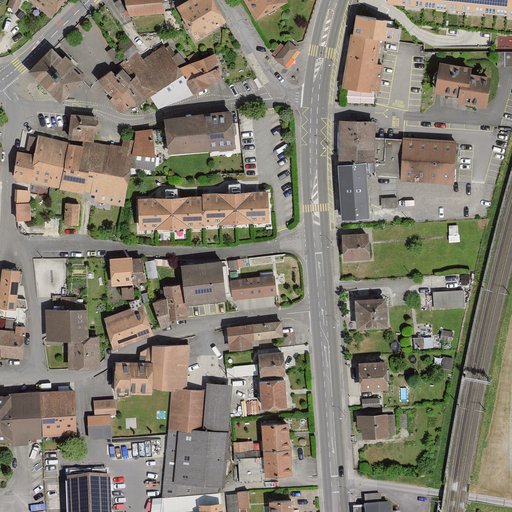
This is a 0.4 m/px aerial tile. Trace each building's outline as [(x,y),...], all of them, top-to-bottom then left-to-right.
[(21,0),(9,0),(7,6),(18,10),(21,0)] [(63,0),(30,0),(51,18),(63,0)] [(163,11),(161,0),(126,0),(129,17),(163,11)] [(226,22),(213,0),(187,0),(176,6),(195,39),(226,22)] [(287,2),(285,0),(244,0),(256,20),(287,2)] [(497,0),(435,0),(435,7),(496,13),(497,0)] [(511,0),(497,0),(496,13),(511,14),(511,0)] [(356,15),(353,34),(378,38),(386,39),(393,41),(395,27),(375,24),(376,21),(376,18),(356,15)] [(344,85),(378,91),(382,65),(374,64),(378,38),(353,34),(344,85)] [(172,56),(163,45),(143,60),(128,36),(114,46),(125,59),(150,95),(160,108),(199,90),(190,78),(172,56)] [(298,48),(288,40),(284,46),(280,43),(272,53),(276,56),(274,58),(283,66),(298,48)] [(62,58),(52,48),(29,71),(60,102),(83,79),(73,68),(76,65),(65,54),(62,58)] [(178,51),(172,56),(190,78),(219,66),(214,54),(187,64),(178,51)] [(511,51),(497,52),(498,67),(511,66),(511,51)] [(150,95),(125,59),(119,64),(122,68),(116,74),(135,101),(137,104),(150,95)] [(469,69),(441,65),(437,90),(460,94),(459,100),(485,104),(489,79),(468,76),(469,69)] [(220,78),(219,66),(190,78),(199,90),(209,85),(209,83),(220,78)] [(135,101),(116,74),(111,69),(97,80),(113,96),(114,95),(126,108),(135,101)] [(126,108),(114,95),(113,96),(109,99),(120,113),(126,108)] [(230,112),(205,115),(208,148),(225,146),(226,150),(234,149),(230,112)] [(96,118),(72,115),(70,138),(94,140),(96,118)] [(136,132),(134,142),(130,166),(155,168),(157,155),(154,155),(154,146),(164,144),(165,151),(187,149),(208,148),(205,115),(166,120),(167,128),(136,132)] [(456,140),(403,137),(374,137),(374,121),(339,120),(338,162),(375,163),(374,172),(374,176),(400,177),(400,180),(454,183),(456,140)] [(35,154),(34,159),(32,166),(54,170),(55,166),(65,167),(69,145),(29,136),(26,152),(35,154)] [(109,152),(83,147),(78,168),(105,172),(105,178),(127,182),(130,166),(134,142),(127,140),(125,148),(121,147),(120,149),(110,147),(109,152)] [(83,147),(69,145),(65,167),(55,166),(54,170),(50,184),(82,190),(100,193),(98,200),(124,205),(125,196),(127,182),(105,178),(105,172),(78,168),(83,147)] [(34,159),(18,156),(16,172),(18,173),(17,177),(50,184),(54,170),(32,166),(34,159)] [(366,171),(374,172),(375,163),(338,162),(343,218),(369,216),(366,171)] [(23,190),(17,190),(17,202),(17,220),(29,220),(29,203),(23,203),(23,190)] [(203,195),(203,198),(204,222),(268,219),(267,193),(255,193),(241,194),(233,194),(224,195),(213,195),(203,195)] [(397,197),(382,198),(383,207),(397,207),(397,197)] [(147,200),(140,200),(141,227),(205,224),(204,222),(203,198),(193,198),(180,199),(171,199),(157,200),(147,200)] [(79,203),(67,203),(65,223),(78,224),(79,203)] [(368,232),(342,233),(343,259),(368,258),(368,232)] [(183,285),(186,306),(226,302),(225,299),(232,298),(231,287),(226,288),(222,259),(181,264),(183,285)] [(131,260),(112,261),(113,285),(133,284),(131,262),(131,260)] [(142,262),(131,262),(133,284),(147,283),(142,262)] [(6,269),(1,309),(28,312),(26,301),(18,300),(19,284),(23,285),(24,276),(19,276),(20,271),(6,269)] [(261,280),(233,283),(235,299),(276,295),(274,273),(260,275),(261,280)] [(183,285),(165,287),(167,299),(169,321),(187,319),(186,306),(183,285)] [(134,288),(122,289),(122,300),(134,299),(134,288)] [(463,291),(434,292),(434,307),(464,306),(463,291)] [(386,297),(356,299),(358,327),(388,326),(386,297)] [(68,340),(88,339),(87,307),(76,308),(76,299),(61,299),(61,308),(49,308),(50,340),(68,340)] [(162,329),(170,325),(169,321),(167,299),(154,302),(162,329)] [(103,320),(113,347),(153,334),(141,300),(131,304),(133,310),(103,320)] [(15,332),(0,330),(0,355),(23,358),(28,312),(1,309),(0,319),(16,321),(15,332)] [(283,323),(228,328),(231,350),(255,348),(254,338),(284,335),(283,323)] [(434,345),(434,335),(415,335),(415,346),(434,345)] [(69,364),(100,363),(99,339),(88,339),(68,340),(69,364)] [(153,365),(152,389),(172,389),(163,498),(220,493),(232,393),(186,390),(187,346),(153,345),(153,365)] [(260,354),(261,374),(285,373),(284,353),(260,354)] [(385,386),(384,362),(361,364),(363,388),(385,386)] [(116,392),(152,393),(152,389),(153,365),(117,364),(116,392)] [(227,371),(228,380),(257,378),(257,369),(227,371)] [(286,380),(261,381),(263,409),(288,407),(286,380)] [(76,395),(42,396),(44,436),(78,435),(76,395)] [(44,436),(42,396),(12,397),(14,442),(14,447),(32,446),(31,440),(44,440),(44,436)] [(0,443),(14,442),(12,397),(0,397),(0,443)] [(379,406),(378,398),(363,399),(364,407),(379,406)] [(116,401),(95,402),(95,418),(111,417),(117,417),(116,401)] [(385,415),(358,417),(359,426),(365,426),(365,434),(386,433),(385,415)] [(111,417),(95,418),(86,418),(87,438),(112,437),(111,417)] [(262,426),(263,452),(290,451),(288,424),(262,426)] [(234,444),(235,453),(247,453),(246,443),(234,444)] [(290,451),(263,452),(264,467),(265,478),(291,477),(290,451)] [(264,467),(263,452),(247,453),(235,453),(235,465),(239,465),(240,485),(262,484),(261,467),(264,467)] [(109,511),(108,482),(71,482),(71,511),(109,511)] [(223,511),(220,494),(163,500),(161,511),(197,511),(223,511)] [(250,494),(238,495),(239,510),(251,509),(250,494)] [(239,511),(239,510),(238,495),(228,496),(229,511),(239,511)] [(380,495),(365,496),(366,511),(391,511),(391,505),(381,506),(380,495)] [(292,511),(292,501),(269,502),(269,511),(292,511)]
